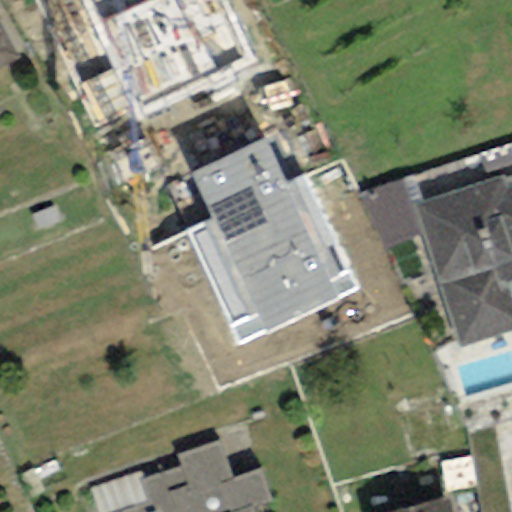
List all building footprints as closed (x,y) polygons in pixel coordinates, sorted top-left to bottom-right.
[(83,0),(140,118),(255,63),(225,0),(83,0)] [(0,70),(20,60),(0,22),(0,70)] [(241,343),(359,287),(308,177),(287,187),(264,138),(190,172),(213,221),(189,232),(241,343)] [(500,176),(409,203),(453,352),(511,334),(511,188),(505,191),(500,176)] [(220,440),(176,455),(181,468),(143,481),(140,482),(147,504),(123,511),(252,511),(251,508),(271,501),(260,470),(234,479),(220,440)] [(140,482),(143,481),(141,472),(90,489),(97,511),(123,511),(147,504),(140,482)] [(398,511),(448,511),(444,499),(398,511)]
